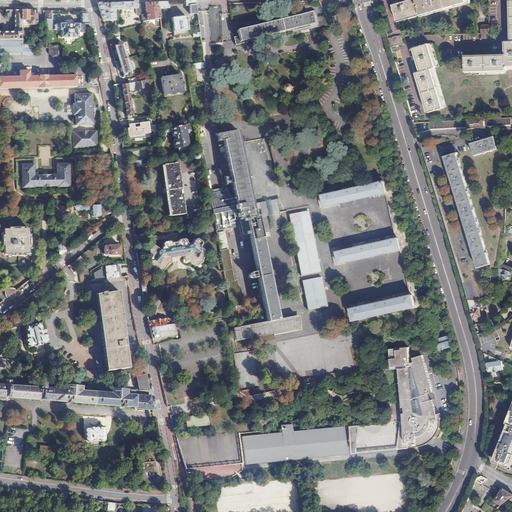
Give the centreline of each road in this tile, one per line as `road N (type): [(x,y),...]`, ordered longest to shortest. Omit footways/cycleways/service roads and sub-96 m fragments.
road 1 (secondary): [(467,463),(476,415),(468,347),(361,0)]
road 2 (residential): [(124,216),(174,499)]
road 3 (residential): [(90,1),(124,216)]
road 4 (tertiary): [(0,480),(174,499)]
road 5 (unknown): [(378,57),(426,42),(495,50),(500,1)]
road 6 (unknown): [(214,168),(201,0)]
road 7 (unknown): [(159,417),(0,405)]
road 8 (residential): [(0,310),(124,216)]
